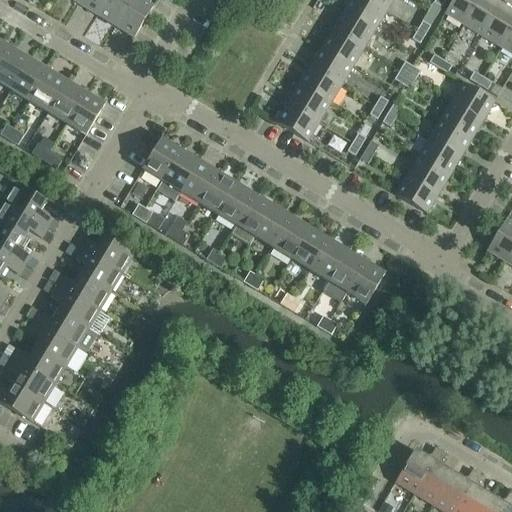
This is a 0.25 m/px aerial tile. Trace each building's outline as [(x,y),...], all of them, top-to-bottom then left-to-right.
[(81,0),(79,5),(97,17),(107,0),(81,0)] [(107,0),(97,17),(116,28),(132,0),(107,0)] [(134,39),(154,8),(140,0),(132,0),(116,28),(134,39)] [(351,0),(343,13),(375,32),(386,14),(363,0),(351,0)] [(363,0),(386,14),(394,0),(363,0)] [(436,0),(434,4),(442,9),(447,0),(436,0)] [(454,0),(445,15),(464,27),(480,0),(454,0)] [(482,38),(502,7),(490,0),(480,0),(464,27),(482,38)] [(396,5),(391,13),(417,29),(423,21),(396,5)] [(511,12),(502,7),(482,38),(501,49),(511,31),(511,12)] [(425,11),(421,18),(432,24),(436,18),(425,11)] [(332,31),(364,51),(375,32),(343,13),(332,31)] [(430,28),(423,23),(417,32),(425,37),(430,28)] [(364,51),(332,31),(321,50),(353,69),(364,51)] [(511,56),(511,31),(501,49),(511,56)] [(412,41),(420,46),(425,37),(417,32),(412,41)] [(0,43),(0,69),(11,50),(0,43)] [(11,50),(0,69),(0,85),(11,92),(30,61),(11,50)] [(353,69),(321,50),(310,68),(341,88),(353,69)] [(434,57),(429,65),(438,70),(443,62),(434,57)] [(30,61),(11,92),(30,103),(48,73),(30,61)] [(447,75),(452,68),(443,62),(438,70),(447,75)] [(405,64),(400,72),(407,77),(413,68),(405,64)] [(341,88),(310,68),(299,87),(330,106),(341,88)] [(407,77),(415,82),(420,73),(413,68),(407,77)] [(400,72),(394,82),(402,86),(407,77),(400,72)] [(48,73),(30,103),(48,115),(67,84),(48,73)] [(474,74),(469,82),(478,87),(483,79),(474,74)] [(402,86),(410,91),(415,82),(407,77),(402,86)] [(487,92),(492,85),(483,79),(478,87),(487,92)] [(67,84),(48,115),(67,126),(85,95),(67,84)] [(494,104),(463,85),(451,104),(483,123),(494,104)] [(330,106),(299,87),(288,105),(319,125),(330,106)] [(86,137),(105,106),(85,95),(67,126),(86,137)] [(388,103),(380,99),(375,108),(383,112),(388,103)] [(440,122),(472,141),(483,123),(451,104),(440,122)] [(276,125),(307,144),(319,125),(288,105),(276,125)] [(401,111),(393,106),(387,115),(395,120),(401,111)] [(369,116),(377,121),(383,112),(375,108),(369,116)] [(382,124),(390,129),(395,120),(387,115),(382,124)] [(429,141),(461,160),(472,141),(440,122),(429,141)] [(6,126),(0,137),(7,141),(13,131),(6,126)] [(14,145),(20,135),(13,131),(7,141),(14,145)] [(366,140),(358,135),(352,145),(360,149),(366,140)] [(161,141),(143,172),(162,183),(181,152),(161,141)] [(461,160),(429,141),(418,159),(449,178),(461,160)] [(378,148),(371,143),(365,152),(373,157),(378,148)] [(347,153),(355,158),(360,149),(352,145),(347,153)] [(39,146),(33,157),(44,163),(50,153),(39,146)] [(181,194),(199,164),(181,152),(162,183),(181,194)] [(360,161),(368,166),(373,157),(365,152),(360,161)] [(55,170),(61,160),(50,153),(44,163),(55,170)] [(449,178),(418,159),(407,178),(438,197),(449,178)] [(199,206),(218,175),(199,164),(181,194),(199,206)] [(217,217),(236,186),(218,175),(199,206),(217,217)] [(395,196),(427,216),(438,197),(407,178),(395,196)] [(15,185),(4,204),(48,231),(54,221),(40,213),(46,204),(15,185)] [(236,228),(255,197),(236,186),(217,217),(236,228)] [(249,248),(254,239),(273,208),(255,197),(236,228),(231,236),(249,248)] [(29,232),(42,240),(48,231),(4,204),(0,210),(0,227),(23,241),(29,232)] [(139,206),(132,217),(139,221),(145,210),(139,206)] [(273,250),(292,219),(273,208),(254,239),(273,250)] [(145,210),(139,221),(158,232),(164,222),(145,210)] [(183,233),(188,224),(177,217),(165,237),(176,243),(183,233)] [(291,261),(310,231),(292,219),(273,250),(291,261)] [(511,224),(506,221),(487,253),(506,264),(511,253),(511,224)] [(31,258),(18,250),(23,241),(0,227),(0,252),(25,268),(26,267),(31,259),(31,258)] [(310,273),(329,242),(310,231),(291,261),(310,273)] [(183,248),(190,237),(183,233),(176,243),(183,248)] [(122,276),(133,257),(103,238),(97,248),(84,239),(78,249),(122,276)] [(328,284),(347,253),(329,242),(310,273),(328,284)] [(72,259),(85,267),(80,276),(111,294),(122,276),(78,249),(72,259)] [(213,251),(206,262),(213,266),(220,255),(213,251)] [(6,269),(19,277),(25,268),(0,252),(0,277),(1,278),(6,269)] [(347,295),(365,264),(347,253),(328,284),(347,295)] [(220,270),(227,259),(220,255),(213,266),(220,270)] [(31,259),(26,267),(33,272),(38,263),(31,259)] [(366,306),(385,276),(365,264),(347,295),(366,306)] [(26,268),(20,277),(27,281),(33,272),(26,268)] [(176,279),(162,271),(157,279),(171,288),(176,279)] [(54,272),(49,282),(55,286),(61,276),(54,272)] [(250,274),(244,284),(251,288),(257,278),(250,274)] [(75,284),(61,276),(55,286),(100,313),(111,294),(80,276),(75,284)] [(9,295),(0,289),(0,279),(1,278),(0,277),(0,302),(3,305),(9,295)] [(258,293),(264,282),(257,278),(251,288),(258,293)] [(48,282),(42,291),(49,295),(55,286),(49,282),(48,282)] [(50,296),(63,304),(58,313),(88,331),(100,313),(55,286),(50,296)] [(287,296),(281,307),(288,311),(295,300),(287,296)] [(295,315),(302,305),(295,300),(288,311),(295,315)] [(32,309),(26,318),(33,322),(38,313),(32,309)] [(52,321),(39,313),(33,323),(77,350),(88,331),(58,313),(52,321)] [(325,319),(318,329),(325,333),(331,322),(325,319)] [(331,337),(338,326),(331,322),(325,333),(331,337)] [(27,333),(41,341),(35,349),(66,368),(77,350),(33,323),(27,333)] [(30,358),(17,350),(11,360),(55,387),(66,368),(35,349),(30,358)] [(3,355),(0,360),(0,366),(4,369),(10,359),(3,355)] [(5,370),(18,378),(13,386),(44,405),(55,387),(11,360),(5,370)] [(90,371),(85,379),(93,384),(98,376),(90,371)] [(0,404),(32,424),(44,405),(13,386),(8,395),(0,390),(0,404)] [(436,449),(429,460),(415,452),(396,484),(415,496),(441,452),(436,449)] [(440,467),(447,456),(441,452),(415,496),(433,507),(453,475),(440,467)] [(473,472),(466,483),(453,475),(433,507),(441,511),(455,511),(478,475),(473,472)] [(477,490),(484,478),(478,475),(455,511),(481,511),(490,498),(477,490)] [(511,495),(510,494),(503,505),(490,498),(481,511),(506,511),(511,502),(511,495)]
